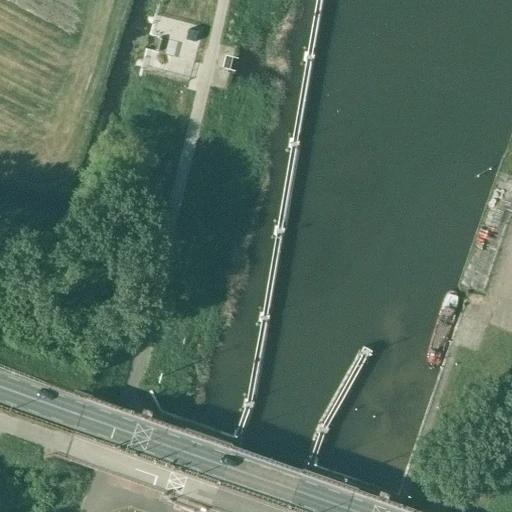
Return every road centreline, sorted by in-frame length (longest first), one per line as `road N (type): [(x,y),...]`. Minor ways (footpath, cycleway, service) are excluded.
road 1 (unclassified): [(223,0),(128,385),(85,511)]
road 2 (primary): [(355,511),(0,387)]
